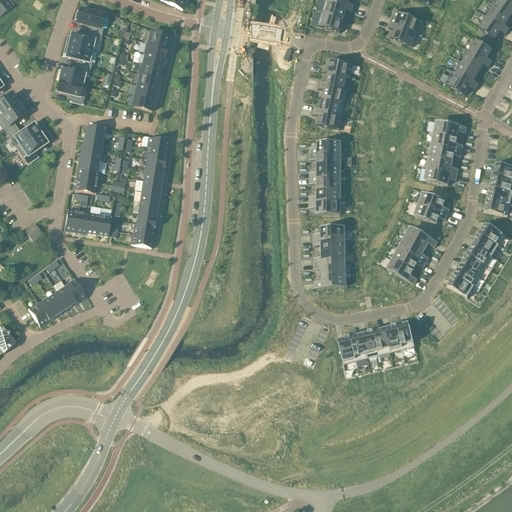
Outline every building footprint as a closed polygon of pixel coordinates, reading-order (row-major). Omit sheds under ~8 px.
[(0,0),(0,18),(13,7),(6,0),(0,0)] [(182,11),(187,1),(186,0),(160,0),(160,1),(182,11)] [(325,0),(325,2),(348,9),(353,10),(354,6),(349,5),(350,0),(325,0)] [(511,4),(505,0),(498,0),(494,7),(510,19),(511,16),(511,4)] [(325,2),(321,15),(344,21),(347,12),(352,14),(353,10),(348,9),(325,2)] [(494,7),(486,18),(507,33),(510,30),(505,27),(510,19),(494,7)] [(75,20),(77,21),(77,24),(91,28),(90,33),(102,36),(103,30),(100,29),(103,16),(96,14),(96,12),(88,10),(88,12),(80,10),(79,13),(77,13),(75,20)] [(395,12),(390,25),(395,27),(414,35),(419,22),(395,12)] [(321,15),(318,28),(340,34),(344,21),(321,15)] [(486,18),(478,30),(495,41),(500,33),(505,37),(507,33),(486,18)] [(390,25),(388,29),(394,31),(390,40),(412,49),(417,36),(414,35),(395,27),(390,25)] [(119,31),(116,40),(124,42),(126,33),(119,31)] [(145,38),(143,44),(168,50),(168,49),(170,38),(157,35),(146,32),(145,38)] [(90,33),(88,39),(71,35),(70,38),(68,38),(66,46),(91,52),(94,41),(100,43),(102,36),(90,33)] [(475,41),(468,53),(490,66),(493,63),(488,60),(493,51),(475,41)] [(146,45),(143,55),(157,58),(165,60),(168,50),(143,44),(146,45)] [(80,62),(78,68),(90,71),(92,64),(89,63),(91,52),(66,46),(64,54),(66,55),(65,58),(80,62)] [(468,53),(461,64),(479,75),(483,67),(488,70),(490,66),(468,53)] [(145,56),(143,66),(147,67),(162,71),(165,61),(165,60),(157,58),(143,55),(145,56)] [(330,62),(327,75),(350,80),(353,66),(330,62)] [(455,74),(454,75),(477,89),(479,85),(474,82),(479,75),(461,64),(455,74)] [(140,65),(137,75),(140,76),(160,81),(162,71),(147,67),(143,66),(140,65)] [(89,77),(90,71),(78,68),(77,73),(62,70),(59,81),(82,87),(85,76),(89,77)] [(452,73),(445,86),(465,98),(470,89),(475,92),(477,89),(454,75),(455,74),(452,73)] [(320,83),(319,87),(347,93),(347,92),(345,91),(347,80),(350,81),(350,80),(327,75),(325,84),(320,83)] [(135,86),(157,92),(160,81),(140,76),(138,86),(135,86)] [(82,87),(59,81),(56,93),(72,97),(70,103),(82,106),(84,99),(79,98),(82,87)] [(386,96),(388,92),(373,85),(371,89),(386,96)] [(135,86),(133,97),(155,102),(157,92),(135,86)] [(319,87),(318,91),(324,92),(322,101),(344,106),(347,93),(319,87)] [(406,109),(415,97),(405,89),(396,101),(406,109)] [(14,96),(14,97),(13,95),(0,103),(0,118),(19,105),(17,102),(14,96)] [(134,103),(132,108),(152,113),(155,102),(133,97),(134,97),(135,98),(134,103)] [(314,108),(313,112),(342,119),(344,106),(322,101),(320,110),(314,108)] [(25,114),(26,114),(22,109),(19,105),(0,118),(0,126),(3,131),(4,130),(7,136),(17,129),(14,124),(26,115),(25,114)] [(313,112),(312,116),(318,118),(316,127),(339,132),(342,119),(313,112)] [(491,117),(508,124),(510,119),(493,112),(491,117)] [(437,123),(435,135),(457,140),(459,134),(465,135),(467,129),(437,123)] [(42,133),(38,126),(36,128),(34,125),(20,134),(17,129),(7,136),(17,150),(42,133)] [(86,127),(84,139),(103,142),(104,130),(86,127)] [(45,142),(47,140),(42,133),(17,150),(27,165),(37,158),(34,153),(47,144),(45,142)] [(435,135),(434,136),(437,136),(435,147),(462,153),(463,147),(456,146),(457,140),(435,135)] [(103,142),(84,139),(82,149),(101,152),(103,142)] [(167,153),(168,142),(148,139),(146,150),(167,153)] [(309,150),(309,156),(337,156),(337,143),(316,143),(316,148),(316,150),(309,150)] [(430,158),(430,159),(453,163),(454,157),(461,159),(462,153),(435,147),(433,154),(432,159),(430,158)] [(81,160),(99,163),(101,152),(82,149),(81,160)] [(146,150),(145,161),(165,164),(167,153),(146,150)] [(309,156),(309,162),(316,162),(316,168),(340,168),(340,167),(337,167),(337,166),(337,156),(309,156)] [(430,159),(428,170),(457,176),(458,170),(452,169),(452,166),(453,163),(430,159)] [(99,174),(97,173),(99,163),(81,160),(79,171),(99,174)] [(163,175),(165,164),(145,161),(146,162),(144,172),(163,175)] [(511,169),(495,166),(492,178),(511,182),(511,169)] [(309,174),(309,180),(340,180),(340,168),(316,168),(316,171),(316,174),(309,174)] [(428,170),(425,183),(448,187),(449,181),(456,182),(457,176),(428,170)] [(77,181),(97,185),(99,174),(79,171),(77,181)] [(161,185),(163,175),(144,172),(143,183),(161,185)] [(511,182),(492,178),(489,190),(511,194),(511,182)] [(309,180),(309,186),(316,186),(316,192),(337,192),(337,181),(340,181),(340,180),(309,180)] [(95,196),(97,185),(77,181),(75,192),(95,196)] [(141,193),(160,196),(161,185),(143,183),(141,193)] [(511,194),(489,190),(487,202),(510,207),(511,198),(511,194)] [(309,198),(309,204),(339,204),(337,203),(337,201),(337,192),(316,192),(316,196),(316,198),(309,198)] [(141,193),(139,204),(158,207),(160,196),(141,193)] [(424,194),(419,206),(448,217),(450,211),(443,209),(445,202),(424,194)] [(487,202),(484,213),(507,219),(510,207),(487,202)] [(137,215),(156,217),(158,207),(139,204),(137,215)] [(309,204),(309,210),(316,210),(316,216),(339,217),(339,204),(309,204)] [(419,206),(415,218),(437,226),(439,221),(439,220),(446,222),(448,217),(419,206)] [(64,231),(76,233),(79,213),(68,211),(64,231)] [(86,235),(89,215),(79,213),(76,233),(86,235)] [(97,236),(100,216),(89,215),(86,235),(97,236)] [(156,217),(137,215),(136,225),(134,225),(154,228),(156,217)] [(100,216),(97,236),(108,238),(111,218),(100,216)] [(134,225),(133,236),(153,239),(154,228),(134,225)] [(484,225),(478,235),(499,248),(505,237),(490,229),(484,225)] [(19,244),(29,237),(33,243),(42,236),(35,226),(16,239),(19,244)] [(320,235),(313,235),(313,241),(344,241),(343,228),(320,229),(320,235)] [(411,229),(405,239),(426,251),(429,246),(435,249),(438,243),(411,229)] [(478,235),(472,246),(492,258),(499,248),(478,235)] [(153,239),(133,236),(131,247),(151,250),(153,239)] [(405,239),(399,250),(426,265),(429,260),(423,256),(426,251),(405,239)] [(344,241),(313,241),(313,247),(320,247),(321,248),(321,253),(342,253),(341,243),(341,241),(344,241)] [(472,246),(465,256),(486,269),(492,258),(472,246)] [(399,250),(393,261),(414,272),(417,267),(423,270),(426,265),(399,250)] [(321,259),(314,260),(314,265),(344,265),(344,264),(342,264),(342,253),(321,253),(321,259)] [(465,256),(459,267),(480,279),(486,269),(465,256)] [(393,261),(388,272),(414,286),(417,281),(411,277),(414,272),(393,261)] [(344,265),(314,265),(314,271),(321,271),(321,274),(321,277),(344,277),(344,265)] [(459,267),(453,277),(474,290),(480,279),(459,267)] [(321,283),(314,284),(315,290),(342,289),(342,282),(342,277),(345,277),(344,277),(321,277),(321,283)] [(453,277),(447,288),(467,300),(474,290),(453,277)] [(74,281),(65,287),(76,304),(85,298),(74,281)] [(19,287),(14,290),(18,296),(23,293),(19,287)] [(65,288),(57,294),(67,310),(76,304),(65,287),(65,288)] [(57,294),(48,300),(58,316),(67,310),(57,294)] [(38,304),(49,321),(58,316),(48,300),(39,305),(38,304)] [(38,304),(28,311),(39,328),(49,321),(38,304)] [(408,323),(396,326),(403,352),(415,349),(413,344),(408,323)] [(396,326),(385,329),(391,355),(403,352),(396,326)] [(0,351),(4,355),(15,345),(9,338),(9,337),(8,336),(8,335),(7,335),(1,329),(0,329),(0,351)] [(385,329),(373,332),(379,358),(391,355),(385,329)] [(365,334),(361,335),(367,361),(372,359),(379,358),(373,332),(365,334)] [(361,335),(349,338),(355,363),(367,361),(361,335)] [(349,338),(337,341),(343,366),(355,363),(349,338)]
